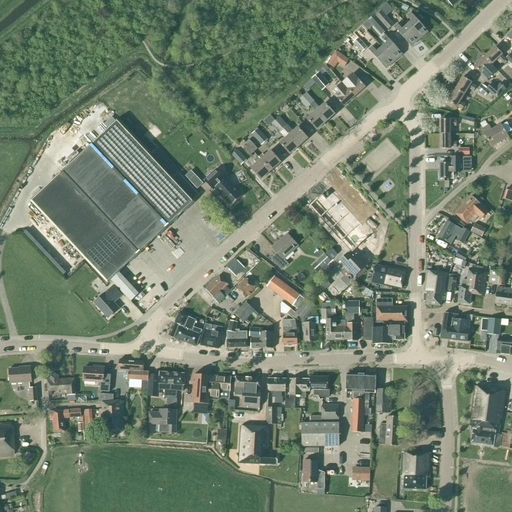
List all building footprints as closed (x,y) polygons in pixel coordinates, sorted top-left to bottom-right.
[(376,16),(388,30),(394,25),(381,11),(376,16)] [(428,32),(411,13),(407,16),(412,21),(407,25),(419,39),(428,32)] [(381,36),(388,30),(376,16),(375,16),(369,22),(381,36)] [(411,47),(419,39),(407,25),(402,29),(398,24),(394,27),(411,47)] [(386,43),(382,48),(394,62),(402,54),(385,35),(382,38),(386,43)] [(352,43),(361,53),(367,48),(358,38),(352,43)] [(386,69),(394,62),(382,48),(377,52),(372,47),(369,50),(386,69)] [(495,47),(484,57),(492,64),(498,59),(502,63),(505,60),(501,56),(502,55),(495,47)] [(349,61),(336,52),(336,51),(331,58),(332,58),(344,67),(349,61)] [(492,64),(484,57),(474,67),(487,80),(496,70),(491,65),(492,64)] [(322,90),(328,84),(319,73),(312,79),(322,90)] [(347,89),(354,97),(365,88),(358,80),(357,80),(353,75),(348,79),(342,83),(347,89)] [(462,77),(455,90),(464,95),(468,88),(473,91),(476,87),(471,84),(471,83),(462,77)] [(354,97),(347,89),(342,83),(332,92),(344,106),(354,97)] [(489,92),(497,98),(505,89),(499,84),(496,87),(491,83),(486,89),(489,92)] [(477,90),(485,97),(489,92),(486,89),(481,85),(477,90)] [(460,102),(464,95),(455,90),(447,102),(456,107),(457,107),(462,110),(465,105),(460,102)] [(310,105),(314,102),(306,93),(302,96),(310,105)] [(298,100),(306,109),(310,105),(302,96),(298,100)] [(325,103),(316,111),(326,123),(335,114),(325,103)] [(326,123),(316,111),(312,115),(307,119),(317,131),(326,123)] [(270,115),(264,121),(268,126),(271,123),(275,120),(270,115)] [(279,117),(275,120),(299,147),(308,139),(298,128),(293,132),(287,126),(279,117)] [(463,117),(461,123),(473,126),(475,121),(463,117)] [(289,155),(299,147),(275,120),(272,124),(285,139),(280,144),(289,155)] [(439,120),(440,135),(450,135),(450,126),(456,126),(456,121),(450,121),(450,120),(439,120)] [(108,282),(193,202),(192,201),(199,196),(178,173),(178,174),(171,179),(160,166),(117,122),(31,201),(108,282)] [(507,135),(501,124),(492,130),(489,125),(481,130),(492,147),(508,137),(507,135)] [(251,134),(261,145),(267,140),(258,129),(251,134)] [(450,135),(440,135),(440,149),(450,149),(450,148),(456,148),(456,143),(450,143),(450,135)] [(254,152),(258,149),(251,141),(247,145),(254,152)] [(254,152),(247,145),(244,148),(250,155),(254,152)] [(246,160),(237,150),(231,155),(240,165),(246,160)] [(265,156),(261,160),(271,171),(280,163),(270,151),(265,156)] [(257,163),(251,168),(261,180),(271,171),(261,160),(258,157),(254,160),(257,163)] [(451,164),(440,164),(440,179),(451,178),(450,169),(462,169),(462,163),(465,163),(465,157),(455,157),(455,162),(451,162),(451,164)] [(166,160),(160,166),(171,179),(178,174),(166,160)] [(185,176),(189,180),(197,189),(203,184),(191,171),(185,176)] [(242,196),(218,171),(206,182),(213,190),(214,188),(220,195),(221,197),(223,199),(224,199),(231,206),(232,205),(234,205),(236,203),(236,201),(242,196)] [(332,193),(325,199),(322,195),(309,206),(352,252),(348,255),(347,253),(340,260),(355,277),(375,258),(370,252),(375,247),(372,243),(376,239),(376,235),(365,223),(362,226),(332,193)] [(480,205),(471,197),(455,215),(466,224),(475,214),(481,219),(487,212),(480,205)] [(447,221),(438,237),(451,245),(456,236),(458,238),(456,240),(463,244),(470,232),(463,228),(462,230),(447,221)] [(470,232),(481,237),(485,229),(474,224),(470,232)] [(283,260),(298,246),(288,235),(273,249),(279,255),(273,261),(282,270),(288,265),(283,260)] [(331,249),(326,254),(332,260),(337,255),(331,249)] [(468,257),(458,252),(455,257),(465,262),(468,257)] [(318,260),(324,267),(330,261),(324,255),(318,260)] [(238,261),(229,270),(235,276),(243,267),(238,261)] [(87,274),(91,270),(86,265),(82,269),(87,274)] [(372,283),(401,290),(406,271),(388,267),(388,269),(376,266),(372,283)] [(456,274),(458,269),(452,266),(450,272),(456,274)] [(466,287),(460,286),(458,303),(469,305),(471,294),(482,296),(486,272),(468,269),(466,287)] [(448,273),(426,271),(424,291),(427,292),(426,304),(441,306),(442,295),(446,296),(448,273)] [(488,284),(504,286),(506,273),(490,271),(488,284)] [(219,276),(205,290),(219,303),(231,291),(227,287),(229,286),(219,276)] [(296,308),(304,299),(274,277),(267,287),(296,308)] [(236,288),(245,298),(255,289),(246,278),(236,288)] [(449,278),(447,290),(454,291),(456,279),(449,278)] [(94,303),(108,318),(118,309),(113,303),(117,300),(124,308),(129,304),(122,296),(113,286),(94,303)] [(494,304),(511,306),(511,289),(497,287),(494,304)] [(316,299),(323,293),(318,288),(311,295),(316,299)] [(232,300),(237,295),(233,290),(227,295),(232,300)] [(376,322),(382,322),(407,322),(407,307),(392,307),(392,299),(383,299),(383,302),(376,302),(376,322)] [(298,316),(305,321),(316,307),(306,300),(298,310),(295,313),(298,316)] [(246,301),(240,308),(234,314),(244,323),(250,316),(256,310),(246,301)] [(345,340),(347,340),(347,341),(357,341),(357,323),(354,323),(354,315),(360,314),(359,301),(344,302),(345,321),(345,340)] [(295,320),(298,316),(295,313),(290,309),(287,314),(295,320)] [(326,340),(345,340),(345,321),(336,322),(336,320),(336,313),(331,313),(331,310),(321,310),(322,320),(326,320),(326,340)] [(174,322),(173,323),(168,336),(196,347),(200,336),(202,331),(194,327),(196,321),(179,313),(175,322),(174,322)] [(440,339),(467,342),(470,321),(457,320),(458,315),(444,313),(440,339)] [(303,323),(304,342),(316,342),(315,324),(318,324),(318,318),(308,318),(308,323),(303,323)] [(407,322),(382,322),(382,327),(372,327),(372,318),(363,318),(363,340),(373,340),(373,344),(392,344),(392,340),(404,340),(404,329),(407,329),(407,322)] [(501,320),(489,319),(487,335),(500,336),(500,326),(501,320)] [(237,323),(230,321),(228,332),(234,333),(235,333),(237,323)] [(297,345),(297,334),(296,328),(295,321),(283,321),(284,328),(283,328),(283,335),(283,345),(297,345)] [(201,345),(218,349),(223,328),(205,324),(201,345)] [(251,339),(251,349),(273,349),(273,332),(263,332),(263,329),(250,328),(249,337),(260,337),(260,339),(251,339)] [(237,332),(237,333),(235,333),(234,333),(234,337),(227,337),(227,348),(247,347),(247,339),(247,332),(237,332)] [(511,340),(498,339),(496,354),(511,355),(511,340)] [(148,381),(149,375),(149,372),(143,371),(144,362),(119,360),(118,373),(127,374),(127,380),(142,381),(148,381)] [(31,382),(30,367),(23,367),(23,368),(9,369),(10,384),(31,382)] [(97,368),(84,367),(83,381),(100,383),(100,390),(109,391),(110,378),(103,378),(104,368),(97,367),(97,368)] [(148,381),(148,393),(147,397),(159,398),(159,390),(165,391),(164,399),(168,399),(170,399),(172,373),(159,373),(159,376),(149,375),(148,381)] [(170,399),(177,399),(177,391),(183,392),(183,385),(184,385),(184,374),(172,373),(170,399)] [(353,400),(351,432),(362,432),(364,408),(363,408),(364,400),(362,400),(362,392),(364,392),(365,375),(347,374),(346,392),(352,392),(351,400),(353,400)] [(51,380),(47,381),(48,391),(67,390),(68,401),(75,401),(74,379),(58,380),(58,375),(50,376),(51,380)] [(208,405),(209,400),(209,390),(210,376),(194,375),(192,403),(208,405)] [(364,408),(368,408),(369,393),(375,393),(375,375),(365,375),(364,392),(362,392),(362,400),(364,400),(363,408),(364,408)] [(210,376),(209,390),(209,400),(218,401),(218,399),(229,400),(229,399),(230,392),(231,378),(210,376)] [(310,377),(310,380),(309,390),(314,390),(313,396),(321,396),(321,398),(328,398),(329,397),(329,390),(328,390),(328,377),(310,377)] [(262,379),(235,378),(234,393),(243,393),(242,401),(242,406),(251,407),(260,408),(262,379)] [(281,392),(285,392),(286,380),(268,379),(267,391),(272,392),(272,398),(275,398),(275,403),(282,403),(282,398),(281,398),(281,392)] [(309,390),(310,380),(290,379),(290,400),(285,400),(285,409),(295,409),(295,395),(301,396),(301,397),(305,397),(305,392),(309,392),(309,390)] [(469,427),(471,427),(471,430),(472,431),(470,443),(492,446),(494,448),(497,449),(499,447),(501,436),(494,435),(495,433),(498,434),(501,420),(502,420),(506,391),(474,387),(469,427)] [(37,401),(36,388),(29,388),(30,401),(37,401)] [(389,390),(377,389),(376,414),(388,414),(389,390)] [(177,399),(170,399),(168,399),(167,408),(176,409),(177,399)] [(103,419),(104,433),(122,432),(121,418),(124,418),(123,402),(102,403),(103,410),(99,410),(100,420),(103,419)] [(322,405),(322,412),(322,420),(339,420),(339,406),(322,405)] [(267,425),(281,425),(281,408),(277,408),(267,408),(267,425)] [(69,410),(70,418),(81,417),(81,410),(69,410)] [(92,410),(84,411),(85,432),(93,432),(92,410)] [(159,433),(168,434),(176,434),(177,410),(159,410),(159,433)] [(53,421),(54,433),(64,432),(64,420),(67,419),(66,411),(49,412),(50,421),(53,421)] [(380,424),(379,431),(386,431),(386,436),(398,436),(400,417),(387,416),(386,424),(380,424)] [(0,423),(0,456),(13,455),(11,423),(0,423)] [(302,423),(302,447),(339,447),(339,423),(302,423)] [(240,427),(240,431),(238,463),(277,465),(278,453),(269,453),(270,429),(240,427)] [(226,441),(227,430),(217,429),(217,441),(226,441)] [(229,430),(227,456),(237,457),(239,431),(229,430)] [(386,436),(386,431),(379,431),(378,445),(385,446),(398,446),(398,436),(386,436)] [(430,454),(402,452),(401,477),(404,477),(403,489),(425,490),(426,478),(429,478),(430,454)] [(324,489),(325,475),(317,475),(317,461),(303,461),(303,482),(317,482),(317,489),(324,489)] [(369,481),(370,470),(354,469),(353,480),(369,481)]
